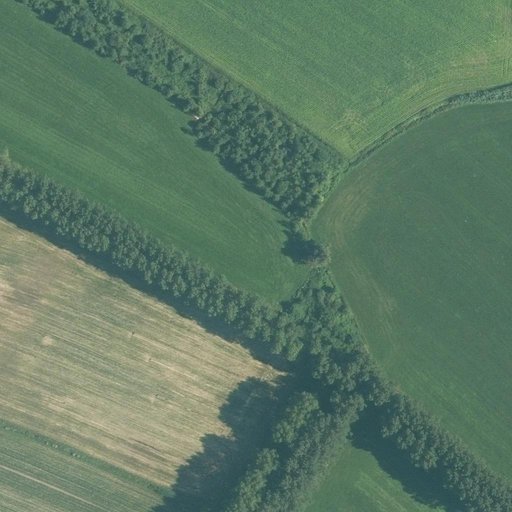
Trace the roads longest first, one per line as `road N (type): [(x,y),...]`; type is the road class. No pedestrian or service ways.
road 1 (track): [(0,173),(339,362),(356,381)]
road 2 (track): [(356,381),(506,511)]
